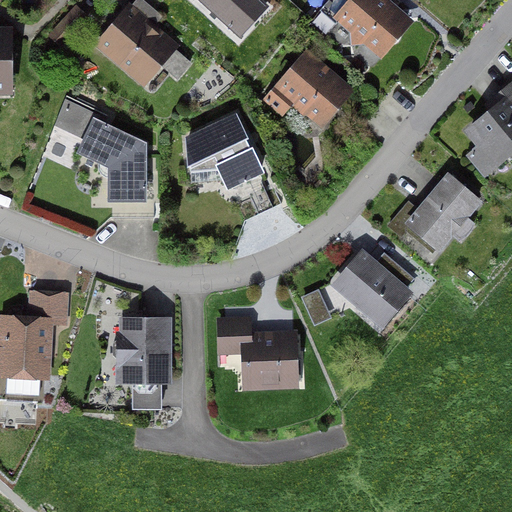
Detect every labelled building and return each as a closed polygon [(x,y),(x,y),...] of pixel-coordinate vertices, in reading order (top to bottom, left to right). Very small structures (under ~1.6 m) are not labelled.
[(138,0),(132,7),(130,5),(94,47),(145,89),(161,69),(178,84),(193,66),(176,51),(180,47),(156,27),(164,18),(142,0),(138,0)] [(193,0),(240,43),(270,11),(258,0),(193,0)] [(382,53),(407,23),(380,0),(349,0),(332,21),(337,24),(342,19),(355,29),(356,41),(368,42),(382,53)] [(62,50),(89,19),(75,7),(48,38),(62,50)] [(0,30),(0,98),(12,99),(12,30),(0,30)] [(292,107),(322,132),(355,93),(305,52),(263,102),(282,119),(292,107)] [(354,90),(377,109),(397,87),(374,67),(354,90)] [(511,83),(483,107),(489,114),(464,134),(476,149),(466,157),(486,181),(511,159),(511,83)] [(54,127),(83,142),(93,121),(106,127),(109,118),(66,97),(54,127)] [(186,140),(187,172),(191,173),(191,185),(221,182),(227,194),(265,177),(236,117),(186,140)] [(107,207),(148,207),(146,146),(106,127),(93,121),(83,142),(76,157),(97,167),(98,172),(101,177),(104,180),(108,180),(107,207)] [(482,205),(447,176),(418,210),(409,202),(387,227),(401,239),(407,231),(433,253),(448,236),(452,239),(482,205)] [(376,263),(362,251),(330,288),(382,332),(413,296),(406,290),(415,279),(384,254),(376,263)] [(67,323),(68,289),(29,288),(28,312),(0,310),(0,374),(6,375),(6,391),(39,392),(40,376),(51,376),(52,323),(67,323)] [(319,291),(302,298),(315,327),(332,320),(319,291)] [(116,328),(116,380),(132,380),(132,408),(162,408),(162,380),(172,380),(172,314),(119,314),(119,328),(116,328)] [(252,334),(252,318),(217,319),(218,356),(242,356),(243,393),(299,391),(297,332),(252,334)]
